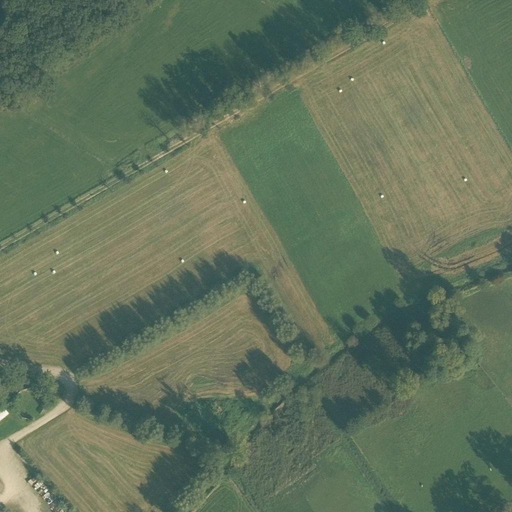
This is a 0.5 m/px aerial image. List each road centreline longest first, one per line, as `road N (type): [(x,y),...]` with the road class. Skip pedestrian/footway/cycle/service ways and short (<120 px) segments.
road 1 (track): [(427,0),(0,248)]
road 2 (track): [(0,361),(68,377),(72,388),(65,406),(0,448)]
